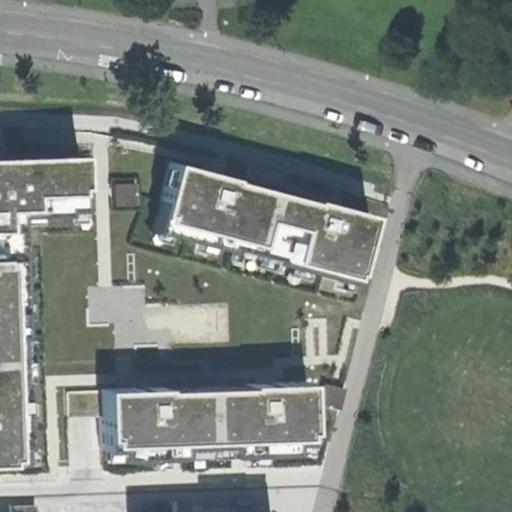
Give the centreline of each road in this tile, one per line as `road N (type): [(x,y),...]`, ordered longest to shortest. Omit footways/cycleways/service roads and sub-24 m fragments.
road 1 (residential): [(0,31),(331,94),(511,160)]
road 2 (residential): [(337,481),(0,495)]
